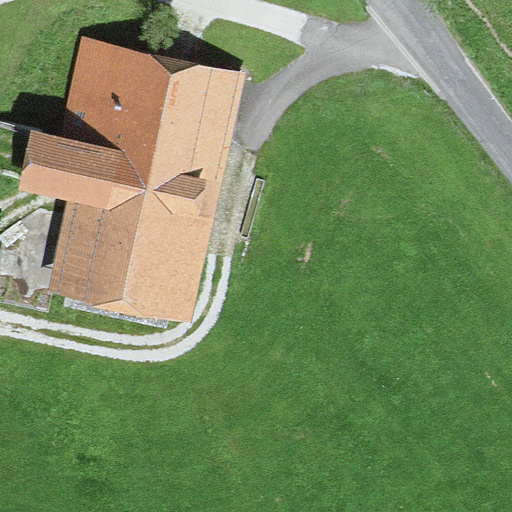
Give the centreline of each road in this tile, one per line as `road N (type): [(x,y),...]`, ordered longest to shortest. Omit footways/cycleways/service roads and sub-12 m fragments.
road 1 (track): [(215,0),(378,53),(424,36)]
road 2 (unclassified): [(511,154),(393,0)]
